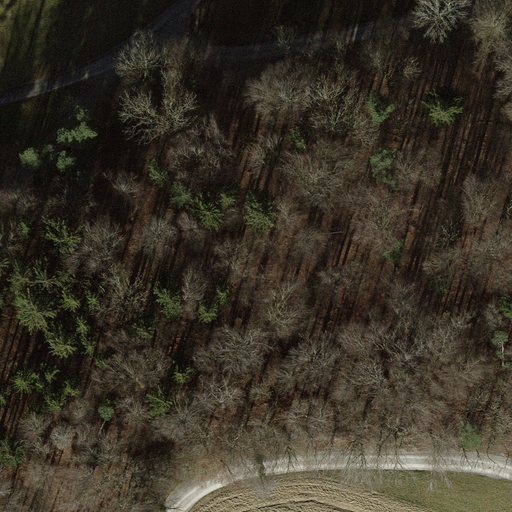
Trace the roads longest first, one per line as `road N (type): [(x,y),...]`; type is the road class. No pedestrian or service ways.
road 1 (track): [(511,474),(443,462),(286,467),(230,476),(175,511)]
road 2 (track): [(164,24),(215,53),(269,59),(470,0)]
road 3 (track): [(164,24),(99,67),(0,98)]
road 4 (track): [(99,67),(65,128),(0,177)]
